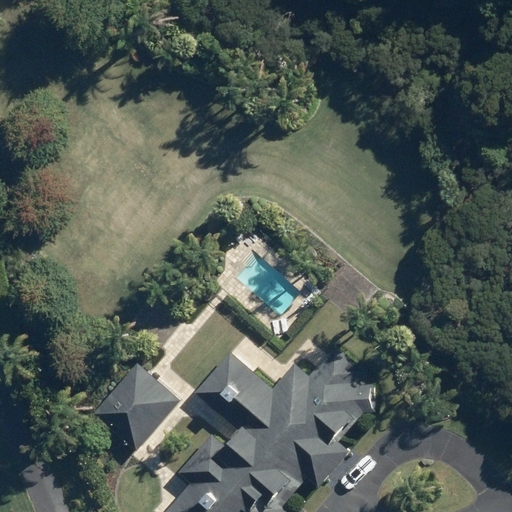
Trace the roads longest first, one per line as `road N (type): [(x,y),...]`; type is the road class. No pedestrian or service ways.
road 1 (unknown): [(344,511),(348,481),(368,448),(406,434),(456,444),(510,508)]
road 2 (track): [(49,511),(0,388)]
